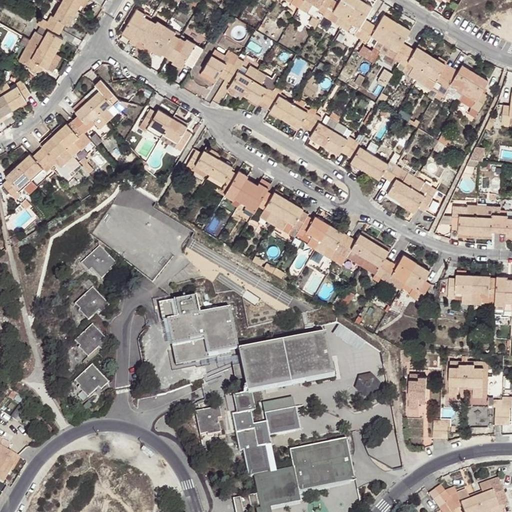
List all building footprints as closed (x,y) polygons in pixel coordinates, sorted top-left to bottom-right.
[(30,66),(26,72),(41,80),(44,75),(47,76),(55,61),(64,46),(59,43),(66,32),(69,34),(77,18),(79,12),(85,3),(82,1),(83,0),(66,0),(61,10),(54,24),(51,23),(48,29),(44,36),(48,38),(45,43),(35,39),(26,56),(35,61),(32,66),(30,66)] [(292,0),(291,3),(289,9),(303,18),(309,10),(315,14),(314,17),(320,21),(325,25),(330,19),(335,23),(332,29),(338,33),(355,5),(347,0),(341,0),(335,8),(324,2),(324,0),(292,0)] [(358,0),(355,5),(362,9),(364,4),(358,0)] [(435,11),(437,7),(424,0),(423,0),(423,3),(435,11)] [(85,3),(79,12),(83,14),(88,5),(85,3)] [(362,9),(355,5),(338,33),(344,36),(348,31),(354,34),(351,41),(363,48),(367,43),(373,46),(370,53),(382,60),(387,54),(392,58),(388,64),(401,72),(404,69),(409,72),(405,80),(404,81),(421,91),(424,86),(426,83),(431,86),(430,89),(442,97),(446,91),(459,99),(471,107),(468,113),(474,117),(484,101),(480,98),(479,97),(480,94),(484,87),(458,72),(454,78),(452,80),(446,77),(441,74),(442,71),(439,68),(434,65),(421,58),(414,53),(411,56),(400,49),(407,37),(380,21),(373,32),(362,24),(369,13),(362,9)] [(315,26),(320,21),(314,17),(315,14),(309,10),(303,18),(315,26)] [(120,39),(129,44),(131,43),(141,49),(140,52),(158,62),(160,60),(170,66),(169,69),(178,74),(192,51),(185,45),(182,46),(172,40),(172,38),(155,28),(153,29),(142,22),(143,20),(134,15),(120,39)] [(325,25),(332,29),(335,23),(330,19),(325,25)] [(348,31),(344,36),(351,41),(354,34),(348,31)] [(128,47),(129,44),(120,39),(118,41),(128,47)] [(363,48),(370,53),(373,46),(367,43),(363,48)] [(382,60),(388,64),(392,58),(387,54),(382,60)] [(212,55),(208,61),(222,69),(224,68),(237,75),(241,67),(236,64),(236,62),(226,56),(222,61),(212,55)] [(26,56),(19,68),(26,72),(30,66),(32,66),(35,61),(26,56)] [(222,69),(208,61),(199,76),(214,85),(216,82),(227,89),(225,92),(246,105),(255,110),(256,107),(267,114),(267,117),(276,123),(288,130),(295,134),(297,132),(308,138),(306,143),(321,152),(335,160),(337,158),(348,165),(347,168),(375,185),(378,182),(389,189),(384,199),(406,213),(413,216),(414,214),(420,217),(429,203),(423,199),(420,200),(416,197),(420,189),(414,185),(411,183),(404,179),(398,187),(394,184),(398,176),(386,168),(384,170),(357,153),(358,151),(345,144),(343,145),(330,138),(322,133),(316,128),(318,124),(306,117),(304,119),(299,116),(291,111),(276,102),(277,99),(265,92),(263,94),(258,91),(262,82),(246,73),(241,80),(236,77),(237,75),(224,68),(222,69)] [(399,76),(405,80),(409,72),(404,69),(401,72),(399,76)] [(214,85),(199,76),(196,80),(210,90),(214,85)] [(268,86),(262,82),(258,91),(263,94),(265,92),(277,99),(280,95),(274,90),(278,83),(273,80),(268,86)] [(0,129),(1,132),(16,123),(12,117),(25,109),(25,106),(31,102),(22,88),(15,91),(16,93),(11,97),(6,88),(0,91),(0,129)] [(114,123),(108,117),(107,115),(111,111),(113,113),(119,108),(108,95),(100,89),(71,116),(77,123),(67,132),(66,130),(41,153),(42,154),(32,163),(30,161),(23,166),(5,183),(7,186),(2,191),(13,203),(19,198),(18,195),(29,185),(41,174),(43,176),(48,171),(52,167),(54,166),(54,165),(58,162),(65,169),(73,163),(80,156),(73,148),(83,139),(89,135),(87,133),(92,128),(93,130),(99,136),(114,123)] [(511,98),(509,112),(502,111),(500,129),(507,130),(509,123),(511,123),(511,98)] [(467,114),(468,113),(471,107),(459,99),(454,106),(467,114)] [(295,104),(291,111),(299,116),(303,109),(295,104)] [(119,108),(113,113),(119,119),(127,110),(119,108)] [(148,116),(139,130),(147,133),(148,132),(160,139),(175,148),(174,150),(180,154),(189,140),(184,137),(185,134),(169,124),(156,116),(154,119),(148,116)] [(274,125),(276,123),(267,117),(266,120),(274,125)] [(171,120),(169,124),(185,134),(186,129),(171,120)] [(327,124),(322,133),(330,138),(335,128),(327,124)] [(491,126),(487,124),(482,136),(485,138),(491,126)] [(409,130),(401,125),(398,130),(405,134),(409,130)] [(147,133),(139,130),(137,134),(142,138),(144,136),(157,144),(160,139),(148,132),(147,133)] [(85,142),(83,139),(73,148),(80,156),(90,147),(85,142)] [(160,139),(157,144),(171,152),(170,154),(177,157),(180,154),(174,150),(175,148),(160,139)] [(304,146),(319,155),(321,152),(306,143),(304,146)] [(436,147),(431,144),(426,151),(432,155),(434,151),(436,147)] [(334,164),(335,160),(321,152),(319,155),(334,164)] [(202,154),(202,157),(215,165),(217,162),(202,154)] [(84,163),(80,156),(73,163),(78,169),(84,163)] [(402,288),(412,267),(400,259),(395,271),(383,264),(387,257),(358,240),(351,250),(341,243),(342,240),(313,223),(311,226),(305,222),(300,218),(301,216),(286,207),(272,199),(270,202),(265,198),(266,195),(257,190),(256,191),(245,185),(246,183),(237,178),(235,180),(229,177),(231,174),(215,165),(202,157),(200,160),(193,156),(185,170),(192,174),(193,172),(206,180),(221,189),(220,191),(226,195),(222,201),(232,206),(233,205),(244,211),(243,214),(252,219),(256,213),(262,217),(264,214),(269,217),(264,227),(281,236),(286,228),(291,231),(290,233),(291,234),(296,237),(303,241),(305,239),(310,242),(305,249),(304,251),(312,256),(321,260),(327,252),(332,255),(331,257),(336,260),(343,265),(347,259),(349,256),(363,264),(377,272),(375,276),(372,280),(378,283),(386,287),(390,281),(402,288)] [(21,164),(23,166),(30,161),(26,158),(21,164)] [(59,175),(65,169),(58,162),(54,165),(54,166),(52,167),(55,170),(59,175)] [(183,172),(203,185),(206,180),(193,172),(192,174),(185,170),(183,172)] [(31,187),(43,176),(41,174),(29,185),(31,187)] [(404,179),(398,176),(394,184),(398,187),(404,179)] [(203,185),(216,193),(220,191),(221,189),(209,183),(206,180),(203,185)] [(432,196),(420,189),(416,197),(420,200),(423,199),(429,203),(432,196)] [(220,201),(222,201),(226,195),(220,191),(216,193),(214,197),(220,201)] [(272,199),(286,207),(288,204),(273,196),(272,199)] [(444,218),(451,219),(455,218),(454,207),(449,206),(444,218)] [(455,218),(451,219),(450,235),(457,237),(457,240),(474,241),(490,241),(492,238),(504,238),(504,242),(511,241),(511,222),(511,223),(506,223),(505,221),(491,221),(490,223),(484,223),(484,212),(466,212),(464,222),(458,221),(458,219),(455,218)] [(287,240),(291,234),(290,233),(291,231),(286,228),(281,236),(287,240)] [(296,237),(293,242),(305,249),(310,242),(305,239),(303,241),(296,237)] [(332,267),(336,260),(331,257),(332,255),(327,252),(321,260),(332,267)] [(88,275),(90,277),(98,286),(108,277),(107,275),(112,270),(96,253),(78,270),(85,278),(86,277),(88,275)] [(321,260),(312,256),(308,263),(316,268),(321,260)] [(361,267),(363,264),(349,256),(347,259),(361,267)] [(361,267),(375,276),(377,272),(363,264),(361,267)] [(416,269),(412,267),(402,288),(403,289),(416,269)] [(430,277),(416,269),(403,289),(417,296),(413,303),(420,307),(430,291),(424,287),(430,277)] [(274,274),(271,279),(280,285),(283,279),(274,274)] [(374,289),(378,283),(372,280),(369,285),(374,289)] [(403,289),(402,288),(390,281),(386,287),(384,289),(399,297),(403,289)] [(511,286),(509,286),(509,284),(505,284),(498,283),(497,287),(491,287),(491,283),(485,282),(457,281),(456,285),(450,284),(449,301),(457,301),(457,299),(463,299),(463,305),(463,310),(482,311),(482,306),(483,301),(490,301),(490,304),(497,303),(497,311),(503,311),(508,312),(508,310),(511,309),(511,286)] [(107,311),(91,292),(73,308),(78,313),(76,315),(85,326),(97,316),(99,318),(107,311)] [(351,301),(344,297),(340,304),(346,308),(351,301)] [(230,359),(239,357),(230,315),(201,320),(197,303),(174,307),(178,324),(167,327),(172,354),(190,351),(190,348),(204,346),(208,363),(230,359)] [(178,324),(174,307),(159,310),(163,328),(167,327),(178,324)] [(168,354),(172,354),(167,327),(163,328),(168,354)] [(84,363),(91,357),(96,353),(98,355),(106,348),(89,330),(71,346),(77,351),(75,353),(84,363)] [(244,395),(245,400),(253,399),(335,382),(326,340),(239,357),(244,387),(246,395),(244,395)] [(176,373),(230,362),(230,359),(208,363),(204,346),(190,348),(190,351),(172,354),(176,373)] [(93,359),(91,357),(84,363),(82,365),(85,368),(93,359)] [(236,388),(244,387),(239,357),(230,359),(230,362),(236,388)] [(105,390),(89,372),(72,387),(76,392),(75,394),(84,404),(95,394),(98,397),(105,390)] [(460,375),(450,375),(449,404),(459,404),(460,393),(467,394),(474,394),(474,404),(484,405),(485,376),(475,376),(475,373),(460,372),(460,375)] [(357,398),(377,397),(376,375),(356,376),(357,398)] [(410,387),(409,415),(419,416),(420,405),(427,405),(428,385),(419,385),(419,387),(410,387)] [(248,485),(252,484),(272,480),(266,453),(271,452),(269,437),(299,430),(295,408),(265,415),(267,424),(253,428),(251,417),(256,416),(253,399),(245,400),(233,402),(237,422),(232,423),(240,459),(243,459),(248,485)] [(9,400),(0,412),(10,419),(18,406),(9,400)] [(194,418),(199,443),(207,442),(207,444),(221,442),(218,426),(222,425),(219,414),(194,418)] [(496,416),(495,433),(510,433),(510,416),(496,416)] [(434,428),(433,446),(448,446),(449,429),(441,429),(434,428)] [(18,463),(7,456),(11,449),(0,442),(0,488),(3,490),(18,463)] [(258,511),(284,511),(300,509),(299,503),(298,499),(350,489),(355,488),(347,446),(290,457),(294,474),(276,478),(272,480),(252,484),(256,502),(258,511)] [(266,453),(272,480),(276,478),(271,452),(266,453)] [(483,503),(477,506),(470,508),(468,504),(466,498),(456,502),(460,511),(507,511),(498,487),(489,490),(480,493),(481,499),(483,503)] [(298,499),(299,503),(351,493),(350,489),(298,499)] [(449,505),(448,504),(442,496),(440,493),(428,502),(435,511),(444,511),(451,508),(449,505)] [(446,498),(449,505),(456,502),(454,495),(446,498)] [(258,511),(256,502),(229,507),(229,511),(258,511)] [(452,511),(460,511),(456,502),(449,505),(451,508),(452,511)]
